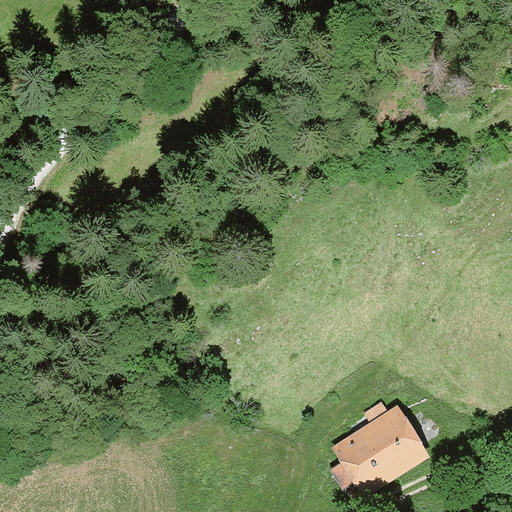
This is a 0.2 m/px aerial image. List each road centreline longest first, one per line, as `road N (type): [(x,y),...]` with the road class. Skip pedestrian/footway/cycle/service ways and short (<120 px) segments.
road 1 (unclassified): [(199,0),(122,90),(30,177),(0,230)]
road 2 (track): [(511,438),(460,470),(357,511)]
